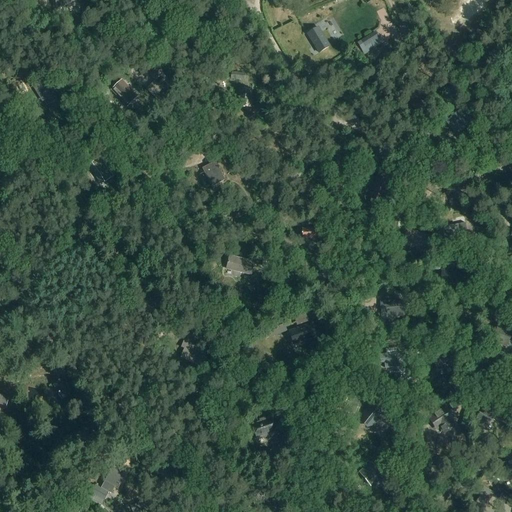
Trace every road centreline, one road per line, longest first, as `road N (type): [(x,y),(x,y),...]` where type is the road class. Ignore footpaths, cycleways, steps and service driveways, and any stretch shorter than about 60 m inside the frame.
road 1 (track): [(342,116),(270,202),(202,227),(169,261),(124,281),(85,241),(28,282)]
road 2 (track): [(511,276),(505,208),(430,178),(311,91),(273,39),(258,0)]
road 3 (track): [(0,245),(177,500),(243,511)]
road 4 (track): [(263,205),(376,377),(424,388)]
road 5 (track): [(342,116),(400,37),(390,0)]
